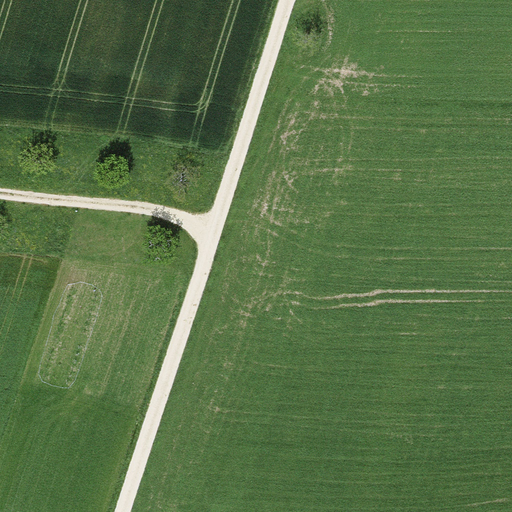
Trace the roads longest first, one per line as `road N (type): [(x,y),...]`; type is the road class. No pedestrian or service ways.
road 1 (track): [(125,511),(293,0)]
road 2 (track): [(221,225),(0,202)]
